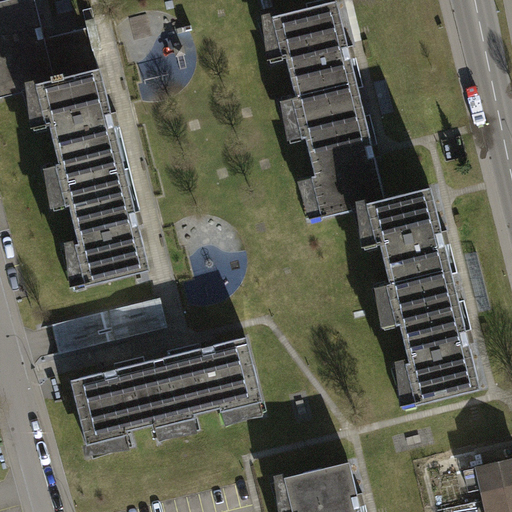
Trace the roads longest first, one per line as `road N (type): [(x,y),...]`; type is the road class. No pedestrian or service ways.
road 1 (residential): [(0,339),(48,511)]
road 2 (primary): [(470,0),(511,172)]
